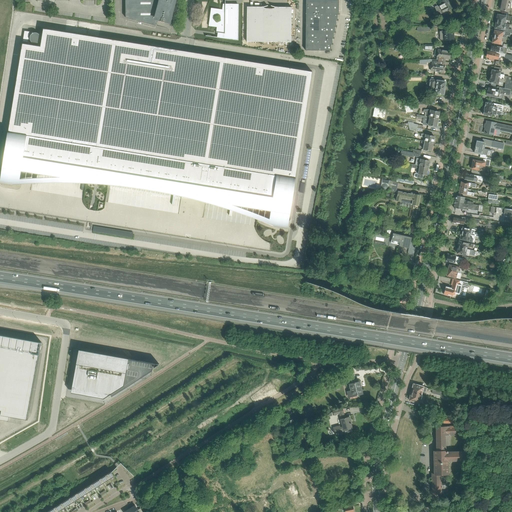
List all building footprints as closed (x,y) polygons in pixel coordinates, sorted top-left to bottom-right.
[(125,0),(126,18),(156,26),(157,20),(160,21),(162,22),(164,22),(163,21),(164,20),(169,21),(174,0),(125,0)] [(211,8),(209,26),(217,27),(216,32),(218,33),(217,37),(204,35),(204,36),(238,40),(237,4),(225,4),(225,0),(225,11),(222,10),(222,9),(211,8)] [(316,0),(305,0),(306,14),(319,14),(319,0),(316,0)] [(443,13),(448,11),(447,11),(451,9),(452,9),(447,0),(443,0),(442,1),(442,0),(444,4),(438,6),(437,5),(435,0),(429,3),(430,5),(433,3),(434,7),(437,13),(440,12),(441,14),(443,13)] [(502,3),(501,10),(511,12),(511,4),(511,5),(502,3)] [(268,6),(268,5),(266,6),(265,6),(264,6),(263,7),(261,7),(260,7),(260,15),(269,15),(269,42),(291,42),(291,7),(278,7),(277,7),(276,7),(274,7),(273,6),(272,6),(271,5),(271,6),(272,6),(274,7),(274,8),(264,8),(264,7),(266,6),(268,6)] [(246,42),(269,42),(269,15),(260,15),(260,7),(247,7),(246,42)] [(496,18),(495,21),(506,23),(507,19),(510,20),(511,16),(504,14),(503,16),(498,15),(497,18),(496,18)] [(506,23),(495,21),(495,25),(495,28),(505,30),(504,31),(508,32),(509,24),(506,23)] [(22,43),(3,165),(271,208),(278,227),(287,229),(287,228),(288,221),(289,221),(290,221),(290,220),(290,219),(290,218),(290,217),(289,217),(292,198),(293,194),(312,71),(43,28),(41,46),(22,43)] [(453,30),(444,31),(444,36),(440,36),(440,41),(454,40),(453,30)] [(504,31),(503,31),(503,32),(494,30),(494,33),(493,33),(492,36),(501,38),(506,39),(507,35),(510,36),(510,32),(508,32),(504,31)] [(501,38),(492,36),(491,40),(492,40),(492,43),(502,45),(502,42),(501,42),(501,38)] [(490,46),(490,48),(491,48),(490,51),(497,52),(498,52),(505,54),(506,54),(507,48),(491,45),(491,46),(490,46)] [(450,59),(451,51),(438,49),(436,60),(443,61),(444,60),(444,58),(450,59)] [(487,51),(486,57),(489,57),(488,60),(493,61),(494,58),(498,59),(499,56),(504,57),(504,59),(511,60),(511,55),(506,54),(505,54),(498,52),(497,52),(497,53),(487,51)] [(444,62),(444,60),(443,61),(436,60),(432,59),(430,70),(444,72),(445,65),(439,64),(440,61),(444,62)] [(491,74),(491,76),(511,81),(511,79),(511,77),(509,77),(509,76),(504,75),(500,74),(500,72),(493,70),(492,70),(492,71),(491,71),(490,73),(491,74)] [(505,88),(510,90),(511,89),(511,80),(511,81),(491,76),(490,79),(489,79),(489,81),(489,82),(498,84),(498,82),(502,82),(506,82),(505,88)] [(430,81),(429,88),(431,88),(430,93),(435,94),(435,93),(436,93),(443,94),(445,82),(445,80),(442,80),(441,81),(437,80),(437,81),(435,81),(435,80),(430,80),(430,81)] [(510,90),(505,88),(500,87),(499,91),(489,88),(488,91),(487,91),(486,95),(487,95),(487,96),(491,96),(496,97),(500,98),(501,93),(509,95),(510,90)] [(485,106),(484,108),(501,112),(503,105),(494,103),(493,104),(485,102),(485,103),(484,103),(484,105),(485,106)] [(425,112),(424,116),(438,118),(439,112),(428,110),(423,110),(423,112),(425,112)] [(425,124),(436,127),(438,118),(424,116),(417,115),(416,117),(417,118),(422,119),(422,118),(426,119),(425,124)] [(511,126),(486,121),(484,133),(489,134),(494,135),(495,130),(511,133),(511,126)] [(424,138),(424,141),(433,143),(434,136),(426,135),(426,134),(421,133),(420,137),(424,138)] [(489,156),(490,151),(483,150),(484,145),(503,149),(504,143),(483,139),(482,142),(477,141),(475,148),(475,149),(474,153),(489,156)] [(433,143),(424,141),(421,141),(421,143),(424,144),(423,149),(431,151),(433,143)] [(416,165),(428,167),(428,166),(429,167),(430,164),(429,163),(429,161),(421,159),(416,158),(416,161),(415,165),(416,165)] [(479,166),(485,168),(486,162),(473,160),(471,168),(479,170),(479,166)] [(426,175),(428,167),(416,165),(416,167),(419,168),(418,173),(415,173),(414,173),(414,176),(415,177),(423,179),(423,175),(426,175)] [(482,179),(483,176),(478,176),(478,178),(473,177),(474,175),(466,174),(465,175),(464,175),(464,177),(465,178),(464,179),(482,182),(482,179)] [(386,180),(385,184),(383,185),(381,187),(382,190),(384,191),(387,190),(388,188),(390,181),(386,180)] [(467,191),(468,189),(460,187),(460,188),(459,188),(459,190),(459,193),(474,196),(474,193),(467,191)] [(412,205),(418,206),(420,195),(414,194),(414,195),(398,191),(396,200),(400,201),(412,204),(412,205)] [(470,205),(470,204),(471,201),(464,200),(465,197),(456,196),(455,201),(470,205)] [(480,206),(470,204),(470,205),(455,201),(454,207),(454,208),(458,208),(468,210),(468,209),(479,211),(480,206)] [(502,225),(502,230),(511,232),(511,230),(511,223),(503,222),(502,225)] [(475,230),(463,227),(463,228),(462,228),(462,229),(461,229),(461,230),(462,230),(462,231),(461,233),(475,236),(479,237),(480,234),(474,233),(475,230)] [(392,239),(400,241),(399,245),(409,248),(412,238),(393,233),(392,239)] [(474,242),(475,236),(461,233),(461,234),(460,234),(460,235),(460,236),(461,236),(460,236),(461,236),(460,239),(474,242)] [(477,251),(467,249),(458,247),(458,249),(457,249),(457,250),(456,251),(456,252),(457,252),(457,253),(465,255),(469,256),(469,255),(476,256),(477,251)] [(460,257),(447,254),(447,257),(446,257),(445,259),(446,260),(446,261),(460,264),(460,260),(459,260),(460,257)] [(459,267),(450,264),(449,265),(448,265),(447,270),(460,273),(461,270),(460,269),(459,268),(459,267)] [(447,270),(446,274),(447,274),(447,276),(456,278),(460,279),(461,273),(460,273),(447,270)] [(453,297),(454,297),(455,296),(456,296),(461,297),(464,286),(466,286),(467,282),(454,279),(451,288),(446,286),(444,294),(449,295),(449,296),(453,297)] [(0,410),(1,410),(1,415),(27,419),(39,355),(41,342),(0,334),(0,410)] [(73,382),(71,392),(81,394),(82,394),(98,397),(104,398),(108,396),(124,385),(129,359),(129,358),(79,349),(73,382)] [(353,396),(362,393),(359,382),(359,380),(354,381),(353,375),(354,375),(353,370),(347,372),(353,396)] [(414,384),(411,392),(421,395),(421,394),(423,394),(424,391),(425,392),(427,388),(414,384)] [(423,403),(425,396),(421,395),(411,392),(409,400),(419,403),(419,402),(420,403),(420,406),(425,407),(430,407),(430,404),(426,404),(427,403),(423,403)] [(338,410),(333,411),(334,415),(339,413),(340,413),(340,416),(343,427),(340,428),(340,426),(333,428),(335,434),(337,433),(338,434),(340,433),(345,432),(345,430),(352,428),(351,424),(351,423),(351,422),(350,419),(350,417),(349,417),(345,418),(344,415),(344,412),(343,409),(338,410)] [(65,427),(68,416),(62,414),(59,425),(65,427)] [(456,434),(456,426),(436,427),(437,451),(434,451),(434,473),(432,473),(433,494),(441,494),(441,474),(448,474),(448,460),(469,460),(468,451),(448,452),(448,450),(445,450),(445,435),(456,434)] [(111,471),(103,476),(106,481),(114,476),(111,471)] [(103,476),(96,481),(99,486),(106,481),(103,476)] [(96,481),(88,486),(91,491),(99,486),(96,481)] [(88,486),(81,491),(84,495),(91,491),(88,486)] [(81,491),(73,496),(76,500),(84,495),(81,491)] [(73,496),(65,500),(68,505),(76,500),(73,496)] [(65,500),(58,505),(61,510),(68,505),(65,500)]
